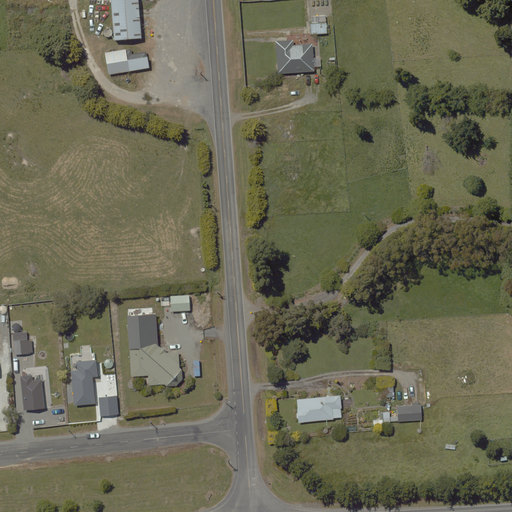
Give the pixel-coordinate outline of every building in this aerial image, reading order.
[(141,0),(114,0),(118,40),(145,38),(141,0)] [(310,34),(327,33),(326,25),(329,25),(327,0),(305,0),(306,23),(310,23),(310,34)] [(314,71),(313,43),(293,43),(292,41),(276,41),(277,73),(314,71)] [(127,49),(105,52),(108,73),(149,67),(148,57),(129,59),(127,49)] [(36,75),(37,85),(64,80),(62,70),(36,75)] [(190,294),(170,295),(170,311),(190,311),(190,294)] [(154,314),(129,316),(133,377),(151,376),(165,388),(184,368),(156,343),(154,314)] [(27,330),(13,330),(14,354),(29,353),(27,330)] [(95,365),(71,366),(74,405),(97,403),(95,365)] [(40,385),(40,377),(32,378),(32,372),(21,373),(23,409),(45,408),(43,384),(40,385)] [(340,394),(297,398),(299,422),(342,418),(340,394)] [(420,405),(398,406),(398,421),(420,421),(420,405)] [(392,410),(382,410),(382,418),(382,420),(392,420),(392,410)] [(382,420),(382,418),(373,419),(373,430),(382,429),(382,420)]
